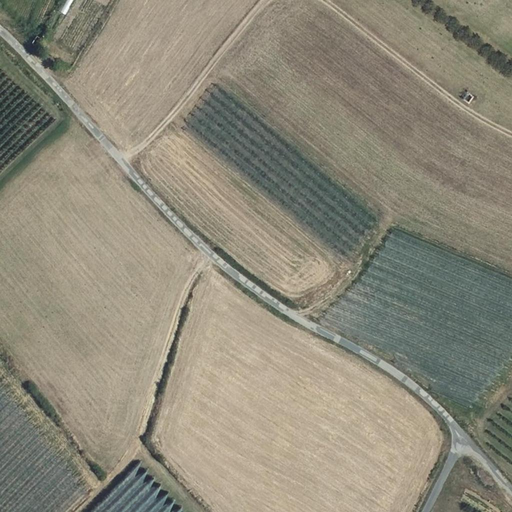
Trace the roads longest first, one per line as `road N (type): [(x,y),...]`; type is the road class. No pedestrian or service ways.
road 1 (unclassified): [(0,28),(236,279),(420,391),(460,438)]
road 2 (track): [(321,0),(460,107),(511,134)]
road 3 (track): [(122,164),(267,0)]
